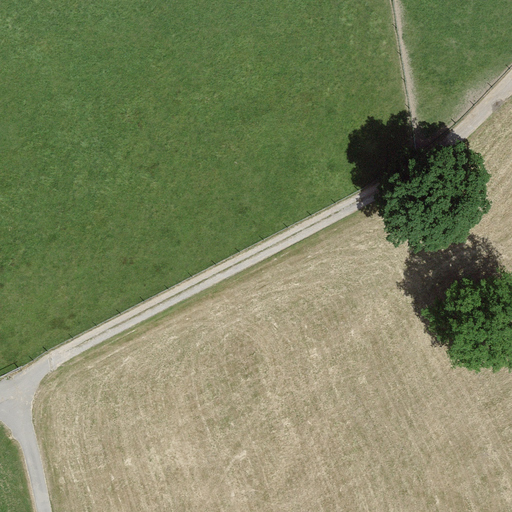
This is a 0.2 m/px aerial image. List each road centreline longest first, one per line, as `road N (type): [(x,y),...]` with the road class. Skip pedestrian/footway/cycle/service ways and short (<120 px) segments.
road 1 (track): [(6,407),(54,357),(379,190),(511,80)]
road 2 (unclassified): [(0,404),(26,433),(44,511)]
